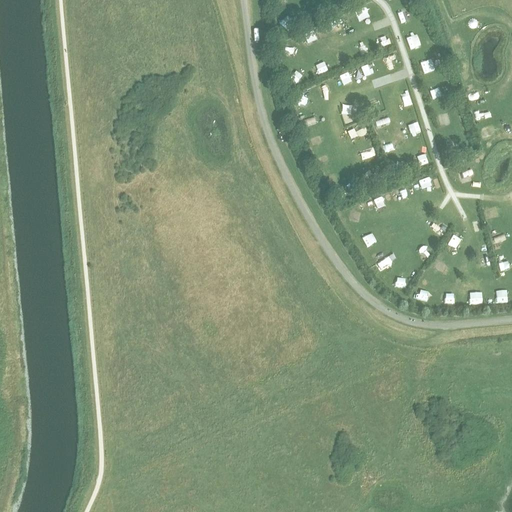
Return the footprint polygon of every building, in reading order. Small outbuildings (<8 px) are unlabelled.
[(319,5),(323,11),(330,6),(327,0),(319,5)] [(299,18),(311,15),(309,7),(297,10),(299,18)] [(363,22),(373,19),(368,8),(359,12),(363,22)] [(397,11),(398,21),(406,20),(405,10),(397,11)] [(279,16),(278,25),(287,25),(288,16),(279,16)] [(350,19),(341,23),(344,30),(353,27),(350,19)] [(325,39),(334,37),(332,26),(322,29),(325,39)] [(404,36),(408,48),(418,44),(415,33),(404,36)] [(314,34),(304,37),(307,47),(317,44),(314,34)] [(374,37),(369,39),(373,49),(378,47),(374,37)] [(358,44),(350,47),(354,57),(362,54),(358,44)] [(285,59),(296,56),(294,46),(282,48),(285,59)] [(391,58),(377,63),(380,71),(394,66),(391,58)] [(417,74),(427,70),(424,59),(413,62),(417,74)] [(308,65),(311,73),(321,70),(318,62),(308,65)] [(361,64),(365,78),(373,75),(368,62),(361,64)] [(293,79),(303,75),(299,67),(290,72),(293,79)] [(324,80),(318,84),(323,94),(330,90),(324,80)] [(432,86),(422,89),(426,100),(435,97),(432,86)] [(307,106),(305,95),(295,97),(298,108),(307,106)] [(434,125),(444,122),(440,110),(430,113),(434,125)] [(302,116),(302,124),(314,123),(313,115),(302,116)] [(374,127),(383,124),(381,117),(372,120),(374,127)] [(321,129),(308,135),(313,145),(326,138),(321,129)] [(345,132),(348,142),(358,140),(355,129),(345,132)] [(438,141),(441,149),(450,146),(447,137),(438,141)] [(383,143),(385,150),(395,146),(392,139),(383,143)] [(354,162),(360,160),(357,149),(351,150),(354,162)] [(328,174),(339,168),(335,161),(324,167),(328,174)] [(461,182),(466,181),(464,168),(458,169),(461,182)] [(359,173),(360,181),(368,179),(367,171),(359,173)] [(420,179),(422,189),(430,187),(428,177),(420,179)] [(348,182),(334,187),(336,195),(350,190),(348,182)] [(401,205),(411,201),(405,185),(395,189),(401,205)] [(376,205),(384,202),(381,193),(373,197),(376,205)] [(474,231),(479,229),(476,218),(471,220),(474,231)] [(440,240),(446,227),(440,224),(434,237),(440,240)] [(364,243),(378,237),(374,227),(360,233),(364,243)] [(492,245),(503,242),(500,231),(490,233),(492,245)] [(446,244),(451,247),(458,236),(453,233),(446,244)] [(425,258),(429,252),(420,245),(416,250),(425,258)] [(374,257),(381,266),(389,259),(382,250),(374,257)] [(437,259),(432,265),(439,270),(443,264),(437,259)] [(389,276),(397,282),(404,272),(396,267),(389,276)] [(419,297),(428,297),(428,288),(420,287),(419,297)] [(492,300),(499,300),(500,290),(492,289),(492,300)] [(449,291),(440,291),(440,301),(449,301),(449,291)] [(464,291),(464,300),(472,300),(472,291),(464,291)]
